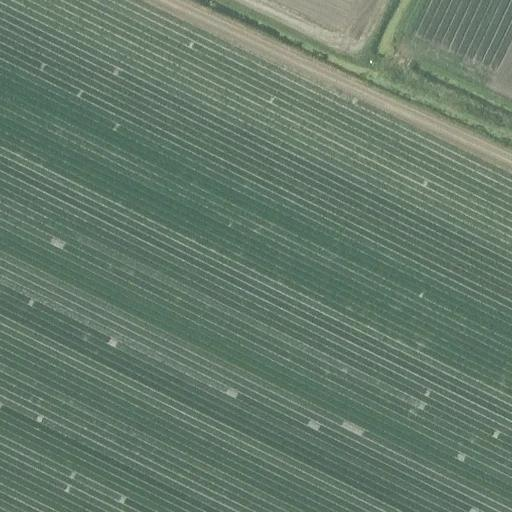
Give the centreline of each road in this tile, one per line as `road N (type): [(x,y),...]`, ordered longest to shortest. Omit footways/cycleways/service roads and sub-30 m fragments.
road 1 (track): [(511,167),(148,0)]
road 2 (track): [(380,0),(346,52),(233,0)]
